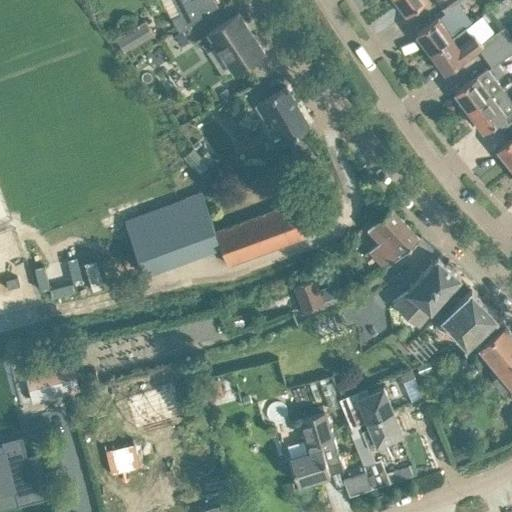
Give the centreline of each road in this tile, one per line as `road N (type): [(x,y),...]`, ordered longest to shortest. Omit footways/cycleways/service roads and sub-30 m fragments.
road 1 (residential): [(511,286),(342,111),(271,0)]
road 2 (residential): [(323,0),(414,134),(511,250)]
road 3 (residential): [(390,511),(511,468)]
